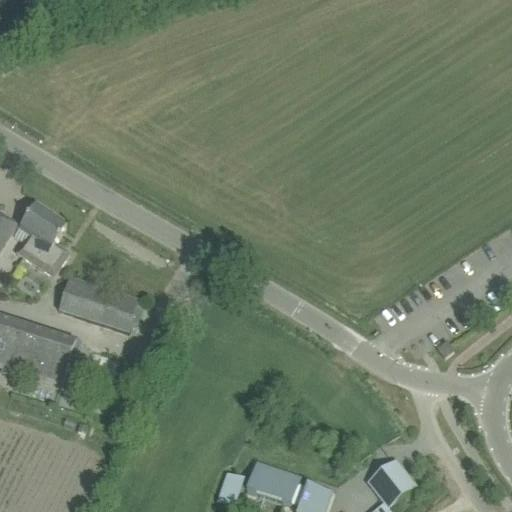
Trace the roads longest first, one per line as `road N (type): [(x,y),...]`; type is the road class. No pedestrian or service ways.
road 1 (unclassified): [(0,135),(422,380)]
road 2 (unclassified): [(422,380),(428,424),(486,511)]
